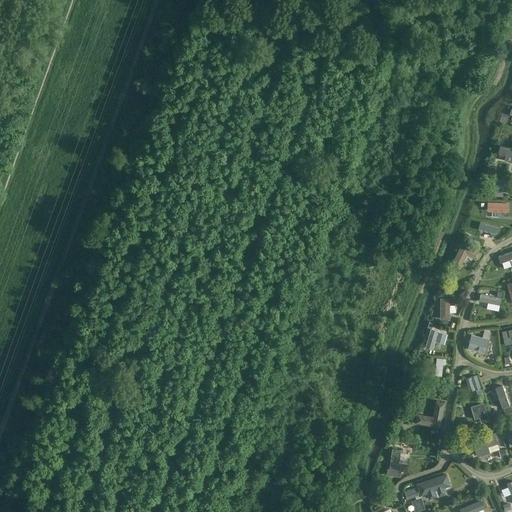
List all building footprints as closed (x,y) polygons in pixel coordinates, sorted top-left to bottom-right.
[(116,119),(120,108),(107,104),(104,115),(116,119)] [(511,129),(505,126),(502,134),(511,138),(511,129)] [(511,147),(500,145),(499,153),(506,154),(511,155),(510,161),(511,161),(511,147)] [(489,178),(488,195),(496,195),(496,186),(508,188),(509,179),(489,178)] [(511,214),(493,209),(491,217),(511,222),(511,214)] [(463,243),(452,264),(460,267),(464,260),(467,253),(474,256),(478,258),(478,257),(481,252),(463,243)] [(511,249),(497,253),(499,260),(511,256),(511,249)] [(504,266),(511,263),(511,257),(502,261),(504,266)] [(468,280),(462,285),(466,289),(471,284),(468,280)] [(480,292),(478,302),(499,307),(501,298),(480,292)] [(454,304),(450,304),(450,297),(442,296),(441,316),(453,317),(454,304)] [(511,319),(511,310),(502,315),(506,323),(511,319)] [(427,344),(426,347),(433,349),(434,346),(435,341),(444,344),(445,341),(447,334),(438,331),(438,330),(431,328),(427,344)] [(511,328),(503,331),(506,344),(511,342),(510,336),(511,335),(511,328)] [(472,334),(468,347),(485,352),(488,338),(491,331),(484,330),(483,337),(482,337),(472,334)] [(444,375),(445,357),(435,357),(434,375),(444,375)] [(505,361),(495,361),(495,370),(505,370),(505,361)] [(471,377),(466,378),(470,391),(481,387),(477,375),(471,377)] [(493,390),(499,408),(506,405),(500,387),(493,390)] [(418,414),(416,422),(440,426),(445,403),(437,401),(434,417),(418,414)] [(484,403),(471,407),(475,419),(481,417),(483,422),(489,420),(484,403)] [(489,413),(497,411),(495,404),(488,406),(489,413)] [(401,425),(396,427),(399,435),(405,433),(401,425)] [(488,438),(474,442),(478,455),(489,452),(487,446),(497,443),(496,440),(494,434),(494,433),(487,435),(488,438)] [(387,473),(387,475),(400,477),(401,471),(407,471),(408,464),(406,463),(399,462),(400,452),(401,450),(393,449),(390,469),(388,468),(387,473)] [(424,481),(417,484),(421,495),(428,493),(430,498),(445,493),(443,487),(450,485),(447,474),(424,481)] [(416,488),(405,491),(407,499),(418,495),(416,488)] [(422,497),(411,501),(414,511),(416,511),(425,509),(422,497)] [(508,503),(503,505),(505,511),(511,508),(508,503)]
